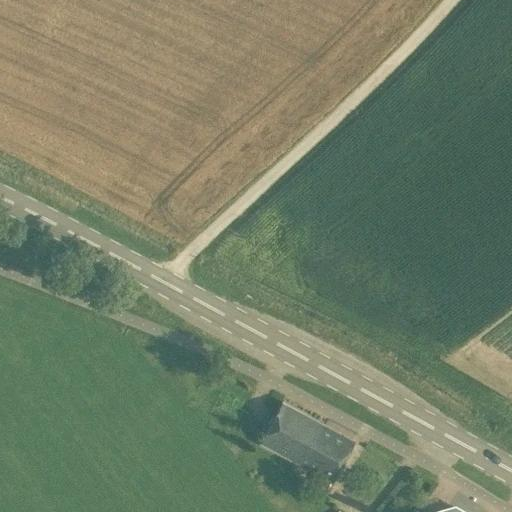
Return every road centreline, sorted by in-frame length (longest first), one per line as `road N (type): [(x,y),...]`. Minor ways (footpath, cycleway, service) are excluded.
road 1 (secondary): [(511,475),(0,198)]
road 2 (track): [(108,303),(152,278),(433,0)]
